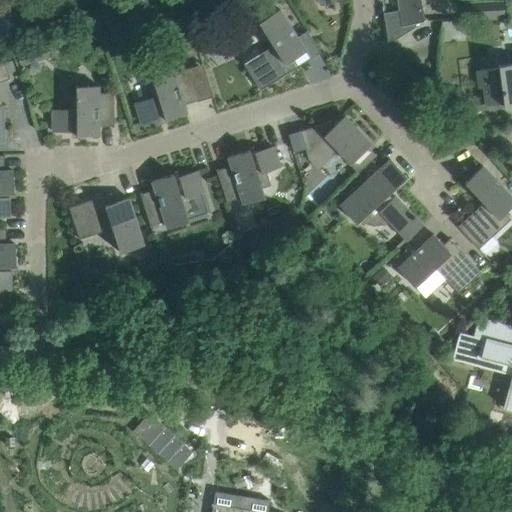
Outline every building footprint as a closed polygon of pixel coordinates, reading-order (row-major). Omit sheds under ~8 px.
[(318,0),(321,4),(333,1),(335,10),(336,10),(334,0),(318,0)] [(424,21),(420,0),(400,0),(404,25),(424,21)] [(504,17),(503,0),(489,0),(464,1),(464,19),(504,17)] [(306,51),(280,8),(259,21),(273,45),(259,54),(262,57),(247,66),(246,67),(260,89),(291,70),(286,63),(306,51)] [(29,44),(16,49),(21,64),(34,60),(29,44)] [(0,105),(0,103),(0,81),(10,78),(2,53),(0,53),(0,140),(4,141),(3,105),(0,105)] [(511,103),(511,62),(498,64),(498,67),(481,69),(477,70),(479,86),(479,88),(483,87),(486,105),(503,103),(503,105),(511,103)] [(199,100),(188,68),(174,72),(172,65),(150,72),(153,81),(145,84),(149,97),(135,102),(142,123),(164,116),(165,119),(187,113),(184,104),(197,100),(197,101),(199,100)] [(114,126),(114,92),(98,92),(98,85),(76,85),(76,95),(67,97),(70,109),(53,109),(53,131),(76,131),(76,135),(99,135),(99,126),(112,126),(112,127),(114,126)] [(368,145),(371,143),(344,115),(335,124),(331,120),(300,130),(306,150),(307,150),(309,158),(318,167),(333,153),(333,154),(337,150),(358,172),(377,154),(368,145)] [(270,184),(266,171),(280,167),(273,146),(251,153),(250,149),(228,156),(231,164),(218,168),(216,168),(227,201),(241,197),(243,203),(265,196),(262,187),(270,184)] [(14,193),(13,170),(5,170),(4,157),(5,157),(5,155),(0,155),(0,216),(10,216),(10,193),(14,193)] [(390,201),(385,196),(407,176),(390,158),(340,205),(356,222),(360,219),(366,222),(374,224),(383,224),(390,222),(406,240),(423,225),(418,219),(415,215),(414,216),(396,196),(390,201)] [(511,218),(505,212),(511,205),(511,196),(483,165),(464,182),(483,202),(458,226),(479,248),(480,247),(477,245),(490,233),(492,236),(511,218)] [(193,207),(187,197),(204,191),(197,170),(175,177),(173,174),(152,180),(155,188),(142,193),(142,192),(140,193),(150,225),(165,221),(167,228),(188,221),(185,211),(193,207)] [(143,245),(128,197),(106,204),(103,196),(69,207),(79,239),(80,238),(78,231),(94,226),(97,233),(112,228),(120,252),(143,245)] [(16,266),(15,243),(6,243),(6,230),(7,230),(7,228),(0,228),(0,289),(12,289),(12,266),(16,266)] [(481,271),(470,260),(465,254),(457,245),(454,248),(454,247),(450,251),(444,245),(444,244),(434,233),(398,267),(414,285),(435,267),(446,279),(449,275),(461,289),(465,286),(481,271)] [(383,266),(372,275),(381,286),(392,276),(383,266)] [(93,274),(83,277),(86,287),(96,284),(93,274)] [(460,332),(453,358),(492,369),(511,373),(511,377),(504,407),(511,408),(511,325),(495,321),(481,317),(476,337),(460,332)] [(156,418),(140,436),(176,469),(193,451),(156,418)] [(15,437),(5,437),(5,446),(15,446),(15,437)] [(211,511),(283,511),(285,502),(215,491),(213,502),(211,511)]
